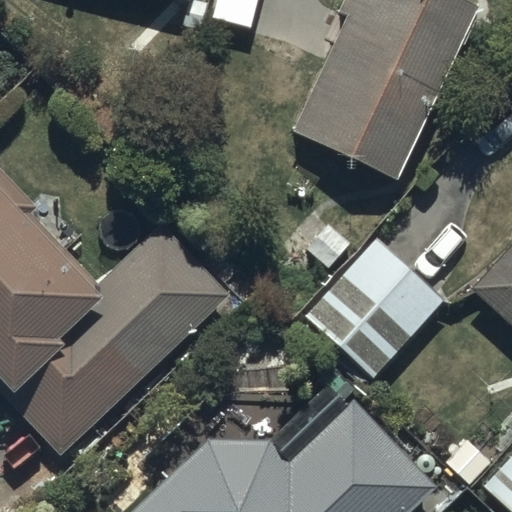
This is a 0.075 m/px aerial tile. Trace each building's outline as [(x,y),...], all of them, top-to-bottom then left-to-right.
[(225,0),(224,5),(258,15),(262,0),(225,0)] [(348,17),(293,135),(400,184),(481,8),(463,0),(342,0),(337,12),(348,17)] [(0,395),(62,461),(232,299),(163,226),(100,286),(33,216),(42,208),(0,164),(0,395)] [(305,317),(368,380),(445,302),(381,239),(305,317)] [(511,248),(474,290),(511,324),(511,248)] [(208,440),(135,511),(421,511),(442,493),(358,404),(292,466),(270,442),(208,440)] [(511,511),(511,454),(482,486),(509,511),(511,511)]
